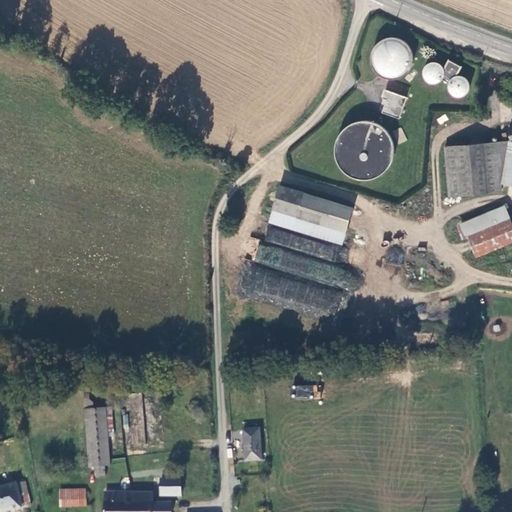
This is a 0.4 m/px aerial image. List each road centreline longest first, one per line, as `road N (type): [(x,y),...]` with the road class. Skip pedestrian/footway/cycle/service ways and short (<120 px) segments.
road 1 (unclassified): [(366,0),(329,100),(233,188),(215,218),(226,511)]
road 2 (secondary): [(511,49),(390,0)]
